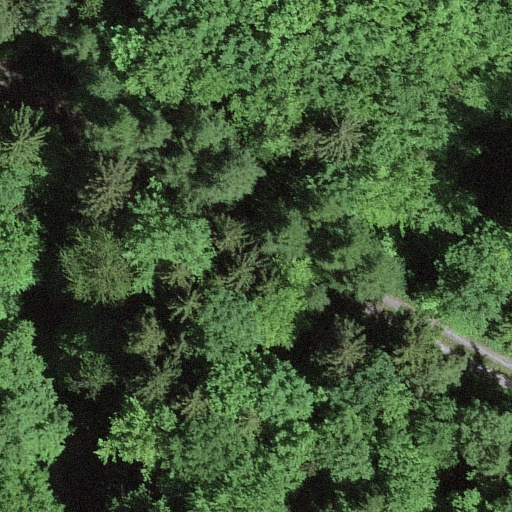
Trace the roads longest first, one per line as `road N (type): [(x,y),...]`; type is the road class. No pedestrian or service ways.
road 1 (track): [(0,64),(218,213),(511,370)]
road 2 (track): [(0,393),(55,511)]
